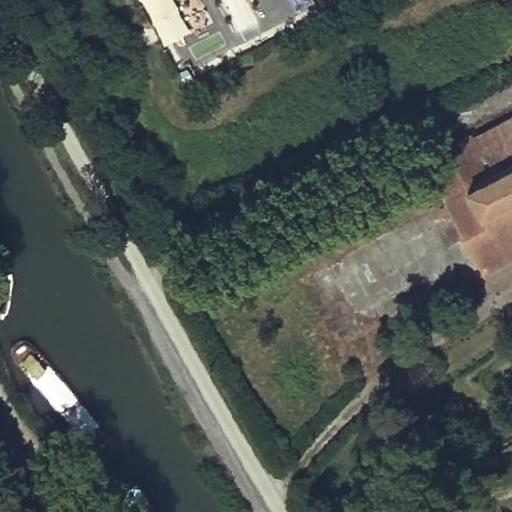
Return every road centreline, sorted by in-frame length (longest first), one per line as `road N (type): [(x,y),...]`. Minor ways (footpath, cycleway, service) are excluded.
road 1 (track): [(0,4),(146,279),(284,511)]
road 2 (track): [(0,377),(83,511)]
